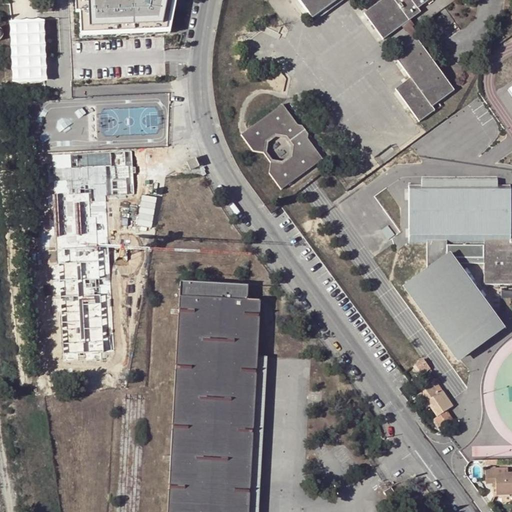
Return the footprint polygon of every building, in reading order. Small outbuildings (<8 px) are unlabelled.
[(78,0),(79,12),(80,34),(166,30),(171,0),(78,0)] [(80,38),(169,34),(175,0),(171,0),(166,30),(80,34),(80,38)] [(380,0),(363,13),(383,39),(401,26),(409,20),(420,12),(417,9),(429,0),(298,0),(301,4),(306,0),(380,0)] [(312,19),(337,0),(306,0),(301,4),(312,19)] [(446,18),(449,15),(444,9),(440,11),(446,18)] [(46,18),(11,20),(15,84),(50,82),(46,18)] [(409,20),(401,26),(404,31),(412,25),(409,20)] [(414,41),(416,40),(419,38),(411,28),(407,31),(414,41)] [(396,44),(401,51),(412,43),(407,35),(396,44)] [(454,90),(416,40),(414,41),(412,43),(401,51),(394,56),(410,78),(396,89),(419,121),(434,110),(432,107),(454,90)] [(322,159),(307,138),(303,138),(297,129),(297,125),(282,104),(241,135),(253,151),(263,153),(265,141),(275,134),(287,136),(294,145),(292,157),(282,164),(270,163),(269,173),(281,190),(322,159)] [(307,138),(297,125),(297,129),(303,138),(307,138)] [(190,170),(198,167),(194,159),(186,162),(190,170)] [(427,269),(404,285),(457,358),(499,328),(455,265),(458,263),(484,263),(484,284),(511,284),(511,241),(510,242),(510,185),(497,186),(497,178),(421,178),(421,185),(409,185),(408,240),(427,240),(427,269)] [(247,511),(256,357),(259,301),(246,300),(247,286),(179,282),(166,511),(247,511)] [(257,511),(266,357),(256,357),(247,511),(257,511)] [(423,359),(414,365),(421,375),(430,369),(423,359)] [(426,402),(429,407),(437,417),(433,420),(440,429),(452,421),(446,411),(452,406),(436,382),(417,395),(422,404),(426,402)] [(309,404),(321,403),(321,392),(309,391),(309,404)] [(498,475),(498,471),(498,469),(494,469),(494,468),(485,468),(485,483),(495,483),(495,495),(511,494),(511,474),(507,474),(498,475)] [(383,493),(388,500),(395,495),(390,488),(383,493)]
